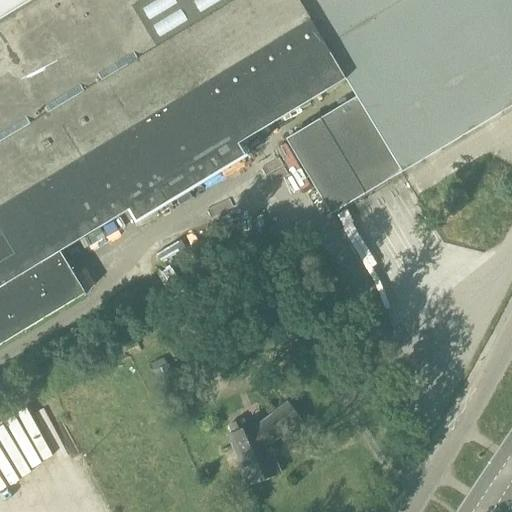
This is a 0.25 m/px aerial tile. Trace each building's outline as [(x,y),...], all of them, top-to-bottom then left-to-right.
[(0,0),(0,20),(33,0),(0,0)] [(511,0),(43,0),(0,26),(0,345),(85,294),(60,253),(129,211),(137,224),(247,158),(239,145),(271,126),(345,82),(356,100),(285,142),(291,151),(287,153),(292,161),(295,164),(298,162),(331,217),(402,174),(511,107),(511,0)] [(241,342),(222,353),(232,371),(243,365),(241,360),(249,356),(241,342)] [(154,372),(166,398),(181,391),(168,365),(154,372)] [(233,434),(228,436),(241,467),(239,468),(248,488),(279,475),(267,446),(301,420),(289,404),(256,429),(254,425),(245,429),(241,421),(230,426),(233,434)]
